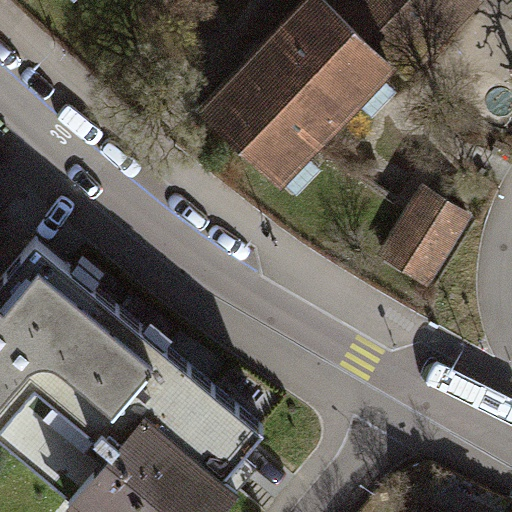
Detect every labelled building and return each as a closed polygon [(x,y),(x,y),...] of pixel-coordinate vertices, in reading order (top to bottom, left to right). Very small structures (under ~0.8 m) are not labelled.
[(394,59),(331,0),(316,0),(212,110),(283,177),(394,59)] [(331,0),(394,59),(411,75),(482,0),(331,0)] [(427,190),(384,258),(425,284),(468,215),(427,190)] [(0,447),(60,497),(115,432),(151,461),(173,435),(216,471),(256,423),(28,234),(0,267),(0,447)] [(151,461),(115,432),(60,497),(77,511),(204,511),(229,482),(216,471),(173,435),(151,461)]
